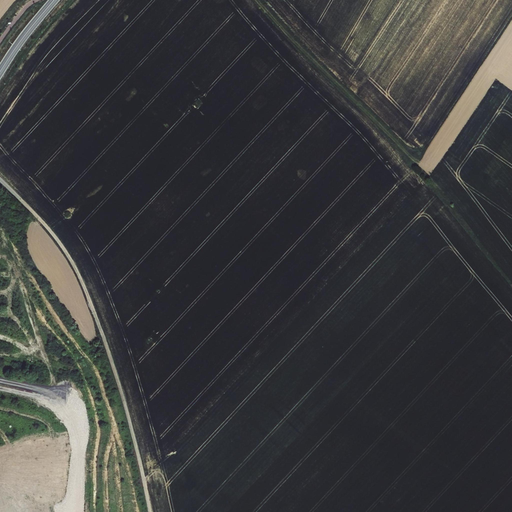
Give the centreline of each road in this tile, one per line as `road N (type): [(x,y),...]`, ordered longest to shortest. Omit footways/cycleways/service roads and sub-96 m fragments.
road 1 (track): [(0,179),(51,231),(80,276),(119,382),(151,511)]
road 2 (track): [(412,158),(256,0)]
